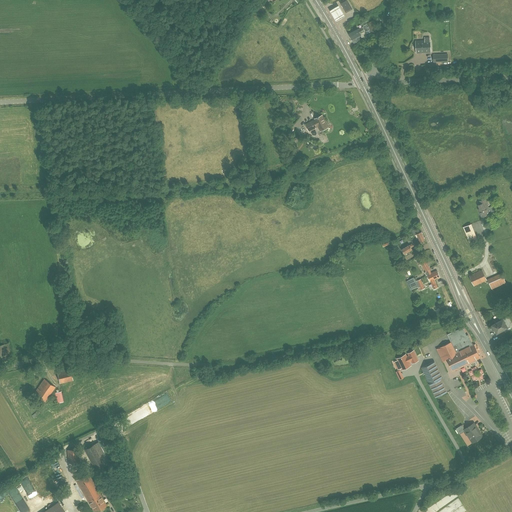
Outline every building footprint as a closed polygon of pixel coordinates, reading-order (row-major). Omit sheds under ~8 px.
[(351,9),(346,0),(341,3),(346,11),(351,9)] [(253,2),(248,10),(252,12),(257,5),(253,2)] [(338,5),(330,9),(336,20),(344,15),(338,5)] [(361,36),(360,34),(365,32),(369,30),(369,31),(365,33),(368,38),(372,36),(376,33),(376,32),(378,27),(374,20),(363,26),(364,27),(363,27),(358,29),(359,30),(350,35),(354,43),(358,41),(357,38),(361,36)] [(431,52),(430,40),(416,41),(416,53),(431,52)] [(328,127),(322,115),(315,119),(316,120),(306,125),(309,131),(315,128),(318,126),(321,131),(328,127)] [(480,211),(479,212),(481,217),(489,214),(486,204),(487,204),(485,199),(479,201),(481,204),(478,205),(480,211)] [(470,224),(463,228),(469,242),(476,239),(470,224)] [(425,240),(421,231),(420,232),(418,228),(412,231),(414,235),(417,234),(420,242),(425,240)] [(414,243),(410,245),(409,245),(402,249),(404,254),(412,249),(411,248),(415,245),(414,243)] [(426,260),(424,261),(423,260),(419,262),(422,267),(423,266),(426,272),(425,273),(426,275),(427,275),(429,274),(431,273),(429,269),(430,268),(426,260)] [(431,273),(429,274),(427,275),(430,282),(431,281),(434,289),(438,287),(434,280),(440,277),(437,270),(431,273)] [(474,286),(487,280),(482,270),(469,276),(474,286)] [(502,273),(488,280),(492,289),(506,283),(502,273)] [(425,288),(421,279),(415,281),(410,284),(412,289),(418,287),(418,288),(420,287),(421,290),(425,288)] [(507,325),(503,319),(492,325),(497,333),(508,327),(507,325)] [(448,360),(453,371),(455,370),(455,371),(458,370),(457,369),(464,365),(477,359),(480,358),(474,344),(473,344),(469,336),(467,337),(463,328),(448,334),(451,342),(437,349),(443,362),(448,360)] [(0,361),(11,359),(8,343),(0,345),(0,361)] [(413,362),(418,360),(413,351),(409,353),(410,356),(407,357),(406,355),(397,359),(402,369),(411,365),(409,361),(412,360),(413,362)] [(440,378),(442,377),(434,362),(422,368),(436,397),(447,392),(440,378)] [(34,375),(43,372),(41,366),(33,369),(34,375)] [(60,383),(73,380),(70,369),(57,372),(60,383)] [(44,379),(34,394),(45,402),(55,387),(44,379)] [(62,391),(55,393),(57,403),(64,402),(62,391)] [(484,437),(476,422),(465,428),(473,443),(484,437)] [(466,432),(462,423),(455,427),(460,435),(466,432)] [(96,470),(109,463),(98,442),(85,449),(96,470)] [(78,449),(67,450),(69,463),(79,462),(78,449)] [(89,473),(76,480),(94,511),(107,505),(89,473)] [(15,488),(8,492),(11,498),(18,494),(15,488)] [(64,511),(58,502),(44,511),(64,511)]
